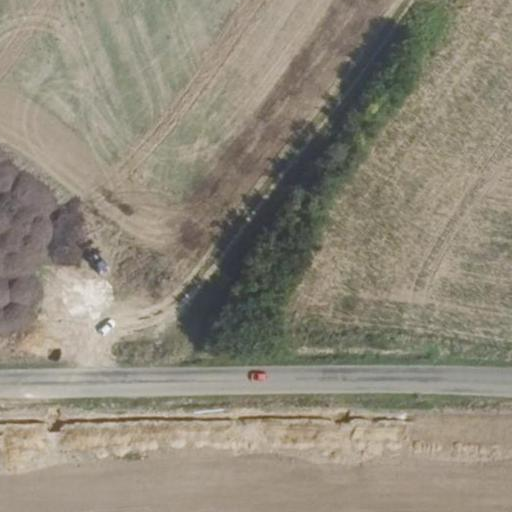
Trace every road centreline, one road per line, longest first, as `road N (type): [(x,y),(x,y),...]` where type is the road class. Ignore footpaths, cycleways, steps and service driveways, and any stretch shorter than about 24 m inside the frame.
road 1 (tertiary): [(511,385),(348,378),(0,383)]
road 2 (track): [(407,0),(204,272),(161,315),(154,381)]
